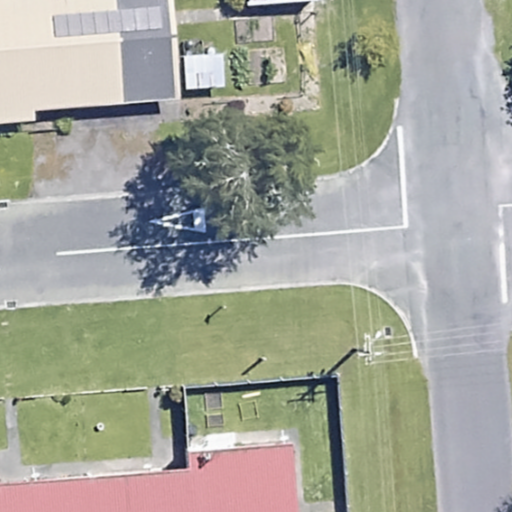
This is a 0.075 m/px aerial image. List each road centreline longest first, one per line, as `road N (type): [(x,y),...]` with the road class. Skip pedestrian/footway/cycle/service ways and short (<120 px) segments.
road 1 (residential): [(0,258),(403,229),(443,219)]
road 2 (residential): [(443,219),(467,511)]
road 3 (residential): [(427,0),(443,219)]
